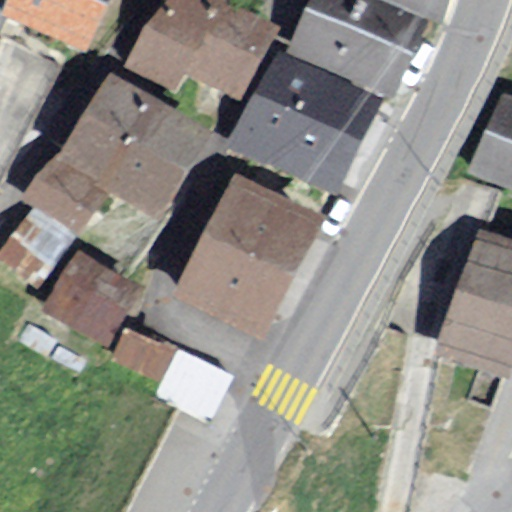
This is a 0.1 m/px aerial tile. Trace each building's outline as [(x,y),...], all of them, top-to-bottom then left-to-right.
[(91,58),(118,0),(7,0),(1,15),(91,58)] [(270,27),(214,0),(174,0),(132,65),(173,85),(183,64),(238,90),(270,27)] [(418,27),(361,0),(316,0),(295,45),(387,90),(418,27)] [(436,0),(403,0),(432,11),(436,0)] [(374,103),(276,56),(236,138),(335,185),(374,103)] [(227,155),(121,88),(32,209),(90,245),(120,210),(175,243),(227,155)] [(511,108),(480,185),(511,198),(511,108)] [(337,232),(244,188),(187,307),(279,351),(337,232)] [(85,251),(37,220),(3,270),(53,303),(85,251)] [(511,358),(511,256),(483,245),(446,342),(509,366),(511,358)] [(157,305),(85,263),(51,320),(142,377),(156,351),(140,340),(157,305)] [(237,385),(182,359),(160,403),(215,430),(237,385)] [(180,511),(217,436),(122,390),(62,511),(180,511)]
